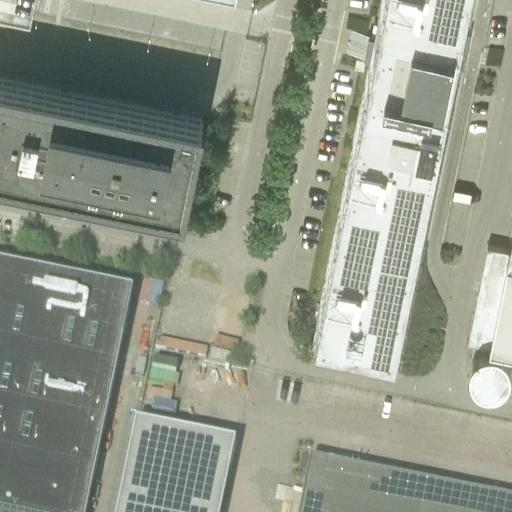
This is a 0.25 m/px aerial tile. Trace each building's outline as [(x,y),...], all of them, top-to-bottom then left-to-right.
[(0,0),(0,5),(33,12),(35,0),(0,0)] [(380,0),(316,319),(325,321),(323,331),(349,336),(351,326),(397,335),(464,0),(380,0)] [(66,89),(58,87),(0,75),(0,168),(185,206),(203,117),(180,112),(171,110),(66,89)] [(511,233),(508,250),(487,246),(467,343),(511,352),(511,233)] [(29,267),(32,258),(6,252),(4,261),(29,267)] [(0,511),(85,511),(130,298),(131,298),(131,296),(0,268),(0,511)] [(133,424),(115,511),(219,511),(234,444),(133,424)] [(511,511),(511,503),(310,462),(299,511),(511,511)]
